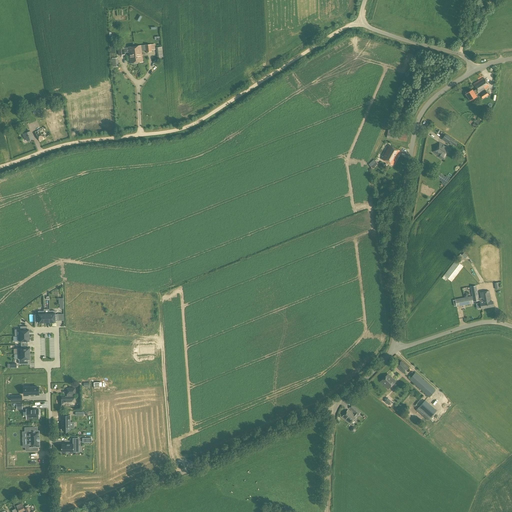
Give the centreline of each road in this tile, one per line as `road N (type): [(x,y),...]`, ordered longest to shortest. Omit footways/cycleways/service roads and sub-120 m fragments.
road 1 (unclassified): [(0,167),(75,142),(183,129),(362,22)]
road 2 (unclassified): [(391,347),(393,263),(417,120),(438,93),(475,69)]
road 3 (unclassified): [(91,511),(336,402)]
road 4 (residential): [(52,511),(47,339)]
road 5 (unclassified): [(475,69),(462,56),(362,22)]
road 6 (unclassified): [(511,326),(467,324),(391,347)]
